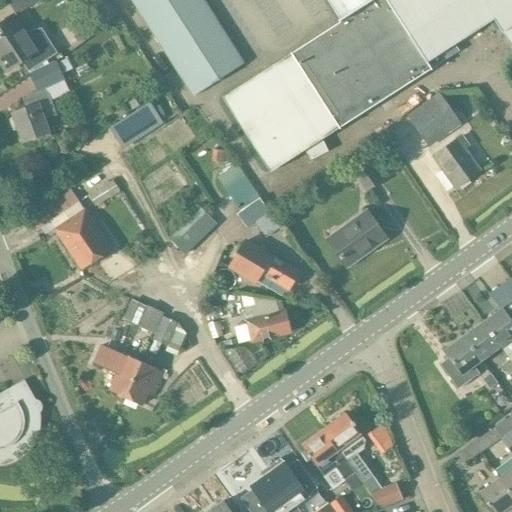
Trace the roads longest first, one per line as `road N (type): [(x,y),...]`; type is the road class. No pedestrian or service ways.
road 1 (unclassified): [(107,511),(0,246)]
road 2 (residential): [(435,511),(368,331)]
road 3 (unclassified): [(368,331),(511,227)]
road 4 (unclassified): [(115,511),(245,418)]
road 5 (residential): [(245,418),(201,344),(177,283)]
road 6 (unclassified): [(245,418),(368,331)]
